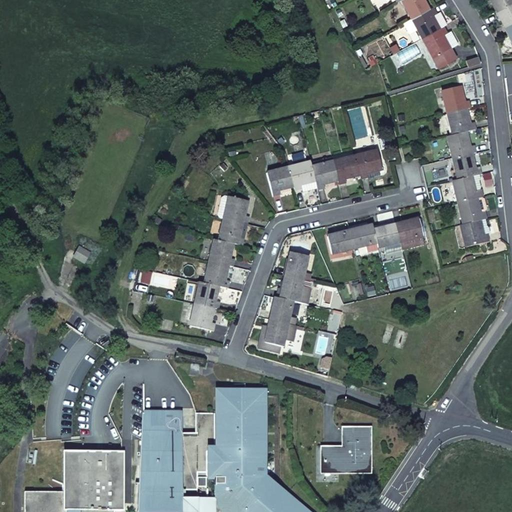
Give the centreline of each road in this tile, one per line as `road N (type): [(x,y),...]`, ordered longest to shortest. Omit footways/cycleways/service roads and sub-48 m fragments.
road 1 (residential): [(406,163),(411,191),(278,223),(225,358)]
road 2 (residential): [(440,416),(225,358)]
road 3 (residential): [(511,206),(491,54),(461,0)]
road 4 (residential): [(225,358),(121,332),(56,294)]
road 5 (unclassified): [(511,306),(440,416)]
